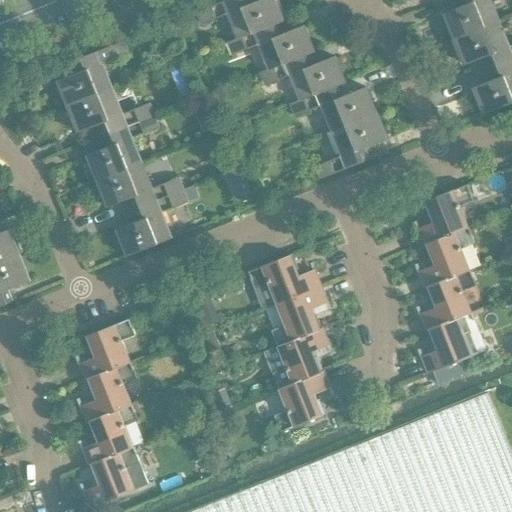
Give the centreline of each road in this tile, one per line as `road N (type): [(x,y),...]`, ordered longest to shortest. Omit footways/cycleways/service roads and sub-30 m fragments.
road 1 (residential): [(337,193),(83,293)]
road 2 (residential): [(378,389),(387,305),(337,193)]
road 3 (residential): [(1,326),(40,429),(46,508)]
road 4 (residential): [(83,293),(32,180),(0,144)]
road 5 (residential): [(441,150),(388,31),(363,0)]
